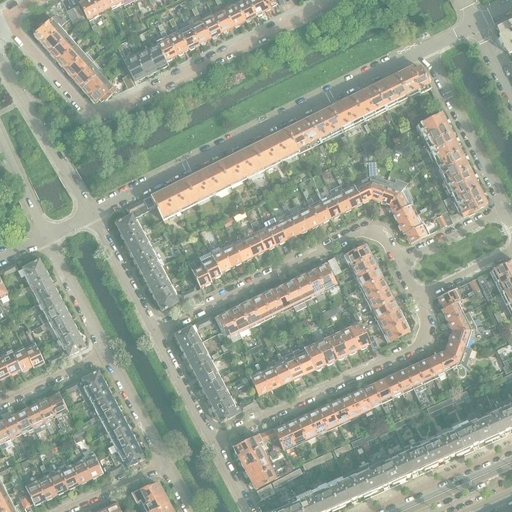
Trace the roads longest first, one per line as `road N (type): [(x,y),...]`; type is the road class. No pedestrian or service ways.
road 1 (residential): [(4,18),(87,110),(101,113),(334,0)]
road 2 (residential): [(92,212),(426,49)]
road 3 (residential): [(212,440),(412,347),(425,328),(419,295)]
road 4 (residential): [(153,330),(354,234),(385,239),(399,257)]
road 5 (residential): [(92,212),(0,53)]
road 6 (residential): [(426,49),(505,208)]
road 7 (residential): [(153,330),(92,212)]
road 8 (tertiary): [(511,457),(391,511)]
road 9 (residential): [(46,235),(107,351)]
road 10 (residential): [(107,351),(166,462)]
road 11 (residential): [(212,440),(153,330)]
